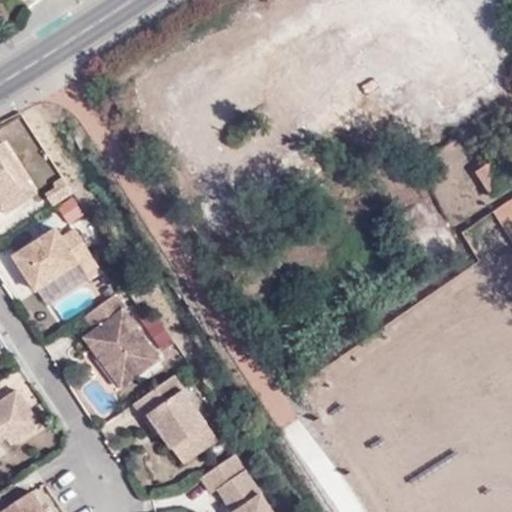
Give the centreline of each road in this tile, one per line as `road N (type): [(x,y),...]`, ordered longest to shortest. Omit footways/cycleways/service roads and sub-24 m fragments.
road 1 (unclassified): [(50,58),(345,511)]
road 2 (residential): [(0,301),(120,511)]
